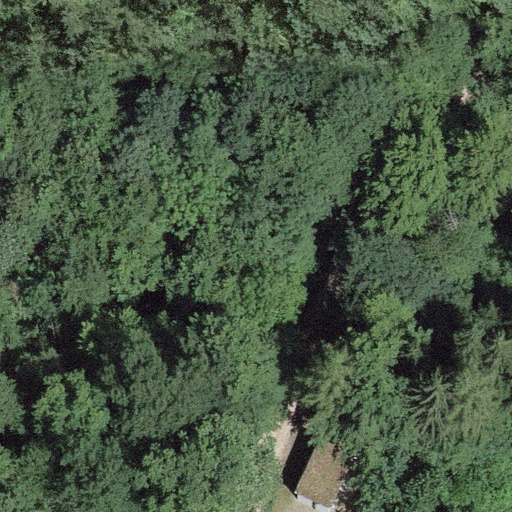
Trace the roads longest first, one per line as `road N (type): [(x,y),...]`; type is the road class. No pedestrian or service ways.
road 1 (track): [(260,511),(323,280),(399,174)]
road 2 (track): [(399,174),(511,9)]
